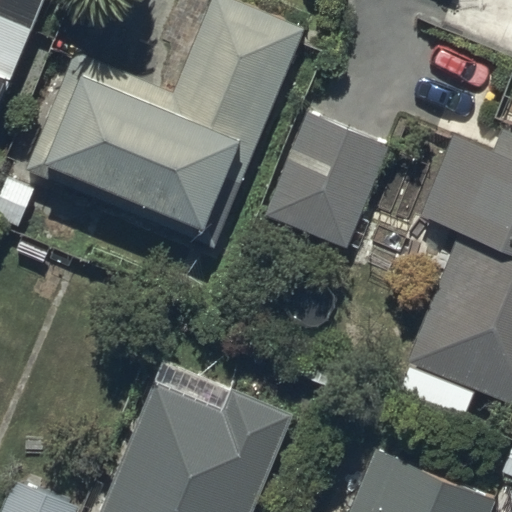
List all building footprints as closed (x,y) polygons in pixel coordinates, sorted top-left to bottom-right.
[(0,0),(0,111),(46,0),(0,0)] [(308,27),(244,0),(208,0),(163,107),(78,71),(36,168),(215,244),(308,27)] [(394,146),(313,115),(271,220),(352,250),(394,146)] [(511,401),(511,134),(507,132),(498,154),(451,135),(419,216),(458,231),(406,361),(412,363),(401,390),(465,416),(476,387),(511,401)] [(37,192),(8,180),(0,200),(0,220),(22,229),(37,192)] [(259,511),(298,420),(241,397),(234,414),(162,384),(108,511),(88,511),(91,506),(25,478),(10,511),(259,511)] [(492,511),(499,494),(381,447),(354,511),(492,511)]
